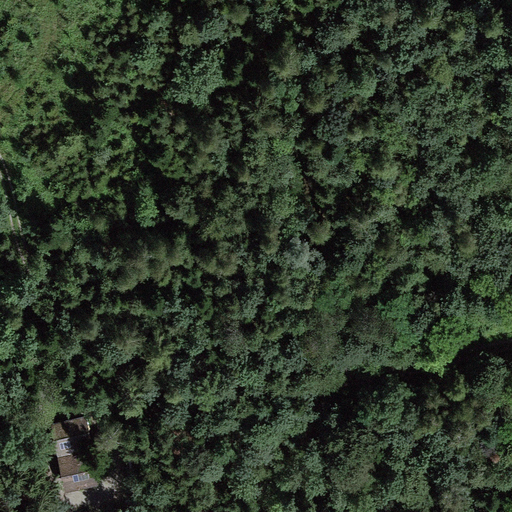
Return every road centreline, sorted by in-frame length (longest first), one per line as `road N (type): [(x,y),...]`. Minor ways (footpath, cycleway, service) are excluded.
road 1 (track): [(0,415),(163,389),(364,372),(511,346)]
road 2 (track): [(61,407),(0,157)]
